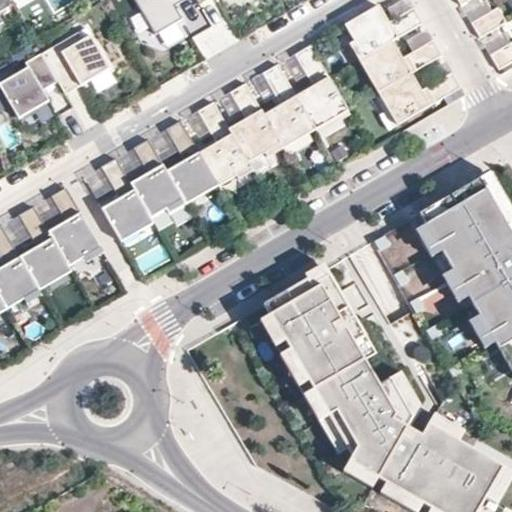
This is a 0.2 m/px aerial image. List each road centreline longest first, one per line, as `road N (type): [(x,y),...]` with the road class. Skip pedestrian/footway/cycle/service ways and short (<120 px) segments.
road 1 (residential): [(157,323),(185,298),(498,118)]
road 2 (residential): [(0,202),(202,86)]
road 3 (residential): [(202,86),(350,0)]
road 4 (residential): [(498,118),(431,0)]
